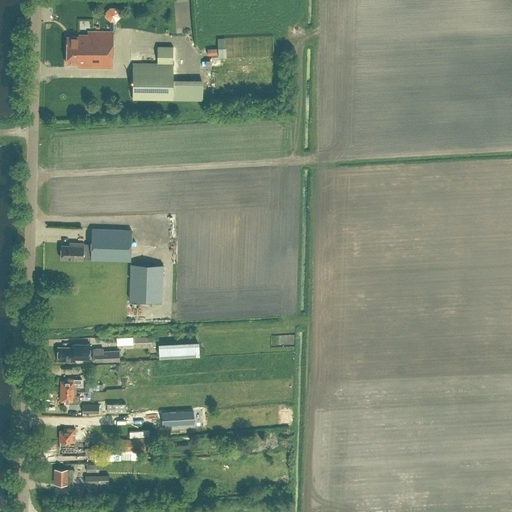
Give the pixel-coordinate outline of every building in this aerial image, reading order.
[(105,11),(105,17),(109,21),(115,21),(119,17),(119,11),(115,7),(109,7),(105,11)] [(112,67),(113,31),(88,31),(88,34),(79,34),(79,36),(67,36),(66,63),(78,63),(78,67),(112,67)] [(132,98),(172,99),(172,79),(172,68),(172,45),(157,45),(157,62),(132,62),(132,98)] [(129,260),(130,229),(92,228),(92,244),(84,243),(70,242),(70,245),(62,245),(61,258),(83,259),(83,258),(129,260)] [(162,300),(163,264),(131,263),(130,299),(162,300)] [(197,356),(196,340),(155,342),(156,358),(197,356)] [(90,358),(90,344),(74,343),(74,347),(58,346),(58,361),(74,361),(74,357),(90,358)] [(102,349),(102,346),(92,347),(92,360),(118,359),(118,349),(102,349)] [(61,390),(76,391),(76,382),(81,383),(81,378),(65,378),(65,380),(61,380),(61,390)] [(76,394),(76,391),(61,390),(61,400),(64,400),(64,402),(80,403),(80,394),(76,394)] [(124,402),(106,403),(106,411),(124,411),(124,402)] [(81,412),(98,412),(98,403),(81,403),(81,412)] [(193,410),(162,412),(163,424),(194,422),(193,410)] [(60,440),(83,441),(83,434),(75,434),(75,428),(64,428),(64,430),(60,430),(60,440)] [(129,449),(145,449),(145,438),(129,438),(129,449)] [(83,441),(60,440),(60,450),(63,450),(63,452),(74,453),(88,453),(88,446),(93,446),(93,441),(83,441)] [(85,471),(97,470),(97,463),(85,463),(85,471)] [(72,483),(73,469),(55,468),(55,483),(72,483)] [(85,494),(108,493),(108,473),(84,474),(85,494)]
